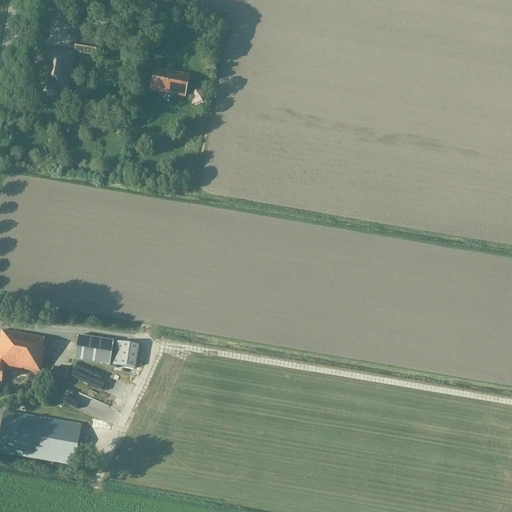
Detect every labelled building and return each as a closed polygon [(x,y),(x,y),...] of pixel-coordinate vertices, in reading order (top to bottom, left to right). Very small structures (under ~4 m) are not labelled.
[(35,91),(67,96),(74,58),(79,58),(79,54),(94,56),(97,35),(77,32),(74,52),(52,49),(51,51),(44,50),(39,79),(37,79),(35,91)] [(185,97),(187,87),(189,76),(154,69),(150,90),(185,97)] [(193,116),(209,119),(212,105),(196,102),(193,116)] [(114,104),(112,117),(122,119),(124,106),(114,104)] [(0,383),(1,383),(2,376),(3,370),(11,371),(11,369),(40,373),(44,350),(41,348),(43,337),(1,331),(0,337),(0,383)] [(117,341),(87,336),(77,335),(73,360),(110,365),(110,363),(134,367),(137,345),(117,341)] [(61,381),(63,368),(53,366),(51,380),(61,381)] [(0,452),(74,465),(80,426),(3,413),(0,432),(0,452)]
